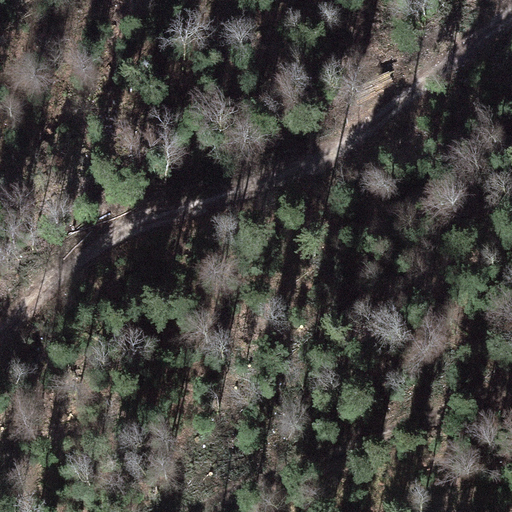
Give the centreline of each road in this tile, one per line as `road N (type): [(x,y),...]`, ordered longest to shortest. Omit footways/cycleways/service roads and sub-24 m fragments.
road 1 (track): [(0,341),(87,246),(156,211),(271,186),(411,100),(511,8)]
road 2 (track): [(187,511),(511,389)]
